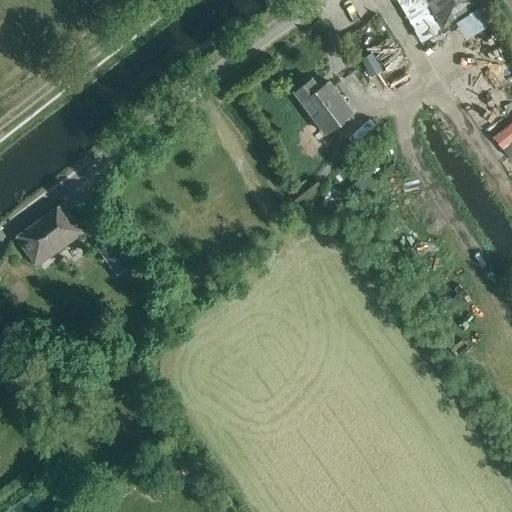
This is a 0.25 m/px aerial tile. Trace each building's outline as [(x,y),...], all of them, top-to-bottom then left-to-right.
[(455,21),(483,3),(480,0),(423,0),(441,27),(454,19),(455,21)] [(368,73),(379,68),(370,50),(360,55),(368,73)] [(329,82),(319,90),(311,79),(293,93),(325,134),(352,113),(329,82)] [(508,158),(511,155),(511,122),(492,138),(508,158)] [(322,187),(313,177),(290,195),(298,206),(322,187)] [(36,267),(83,233),(62,204),(15,238),(36,267)] [(121,270),(133,262),(112,232),(100,240),(121,270)] [(155,496),(189,473),(180,458),(145,482),(155,496)]
